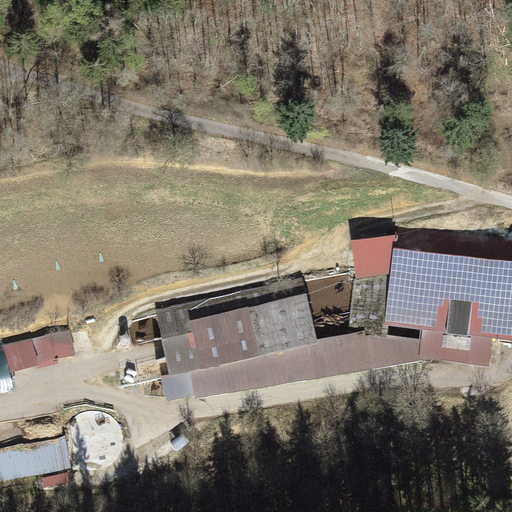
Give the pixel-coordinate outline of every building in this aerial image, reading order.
[(511,243),(402,231),(401,241),(388,243),(357,245),(360,278),(353,335),(389,341),(391,323),(480,335),(478,349),(503,352),(506,338),(511,339),(511,243)] [(300,278),(158,312),(174,376),(196,371),(316,342),(300,278)] [(67,334),(30,343),(35,361),(72,352),(67,334)] [(316,342),(196,371),(201,391),(425,356),(426,345),(389,341),(353,335),(316,342)] [(2,338),(0,338),(0,395),(16,392),(2,338)] [(0,449),(0,482),(75,474),(71,441),(0,449)]
